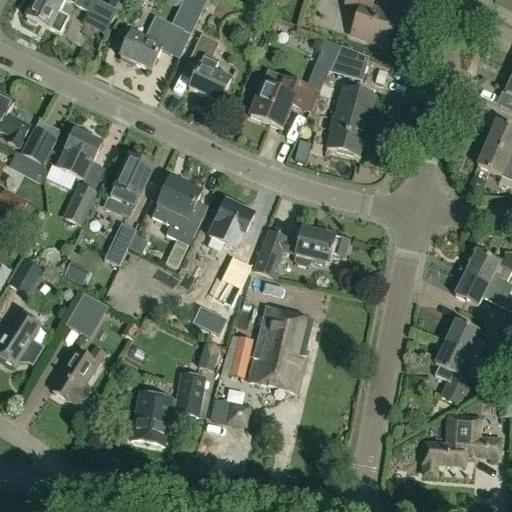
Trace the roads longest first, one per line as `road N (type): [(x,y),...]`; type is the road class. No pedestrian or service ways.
road 1 (residential): [(415,209),(358,204),(276,181),(0,48)]
road 2 (residential): [(354,511),(415,209)]
road 3 (residential): [(415,209),(460,0)]
road 4 (tertiary): [(218,511),(46,483)]
